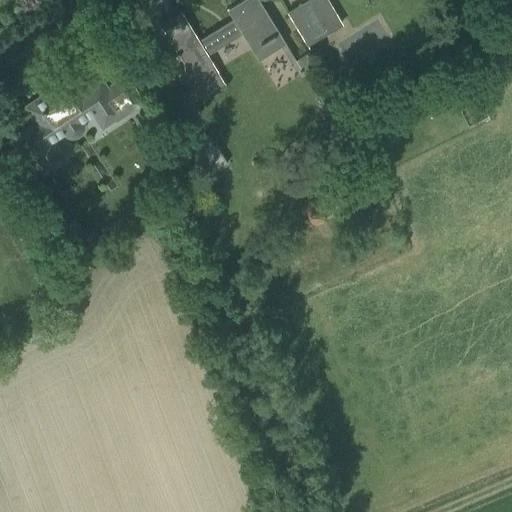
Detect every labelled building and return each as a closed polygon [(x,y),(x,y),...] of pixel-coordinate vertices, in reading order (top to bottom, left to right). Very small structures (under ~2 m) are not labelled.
[(278,33),(260,2),(258,0),(240,0),(226,9),(233,22),(199,43),(181,12),(159,25),(169,42),(201,96),(221,85),(203,55),(236,35),(246,52),(251,49),(257,59),(284,42),(278,33)] [(342,22),(328,0),(308,0),(300,5),(319,36),(342,22)] [(301,71),(315,64),(309,52),(295,60),(301,71)] [(294,60),(274,62),(277,81),(297,79),(294,60)] [(24,142),(22,143),(27,150),(43,174),(65,158),(54,140),(63,134),(65,136),(68,137),(71,138),(74,137),(77,136),(79,135),(81,132),(83,130),(84,127),(84,124),(83,121),(92,115),(100,128),(113,120),(114,122),(140,105),(123,78),(104,90),(98,80),(80,92),(70,77),(54,88),(52,86),(39,94),(41,96),(24,107),(34,122),(28,126),(34,135),(24,142)] [(313,227),(357,202),(344,178),(300,203),(313,227)]
